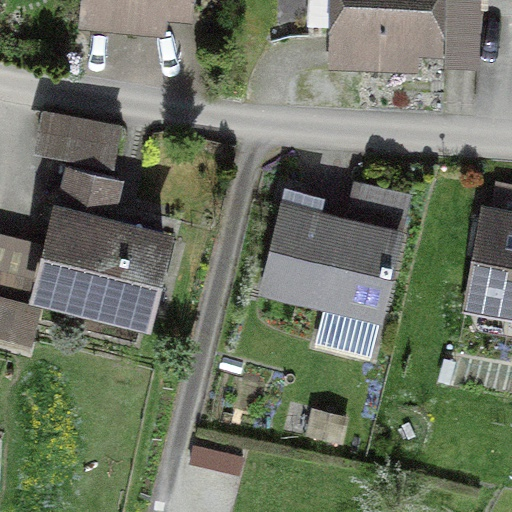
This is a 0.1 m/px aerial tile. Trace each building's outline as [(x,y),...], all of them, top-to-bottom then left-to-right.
[(188,0),(84,0),(82,37),(162,42),(163,28),(186,30),(188,0)] [(437,0),(331,0),(329,74),(409,77),(410,54),(436,55),(437,0)] [(118,131),(41,117),(34,157),(111,171),(118,131)] [(157,234),(108,224),(117,187),(67,175),(58,212),(52,211),(40,259),(27,307),(36,309),(139,335),(157,234)] [(375,328),(405,199),(353,187),(344,225),(280,210),(259,302),(375,328)] [(511,218),(480,213),(464,317),(511,323),(511,218)] [(27,307),(40,259),(0,246),(0,307),(34,317),(36,309),(27,307)] [(34,317),(0,307),(0,344),(25,351),(34,317)]
